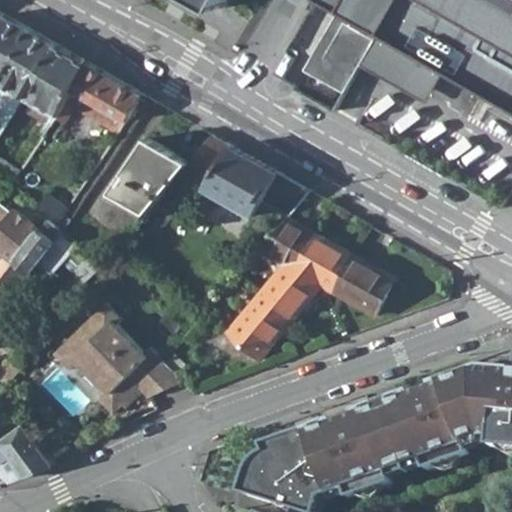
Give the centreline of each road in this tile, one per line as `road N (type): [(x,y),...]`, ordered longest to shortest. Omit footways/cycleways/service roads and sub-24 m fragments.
road 1 (secondary): [(58,0),(511,259)]
road 2 (residential): [(152,446),(511,302)]
road 3 (residential): [(8,511),(152,446)]
